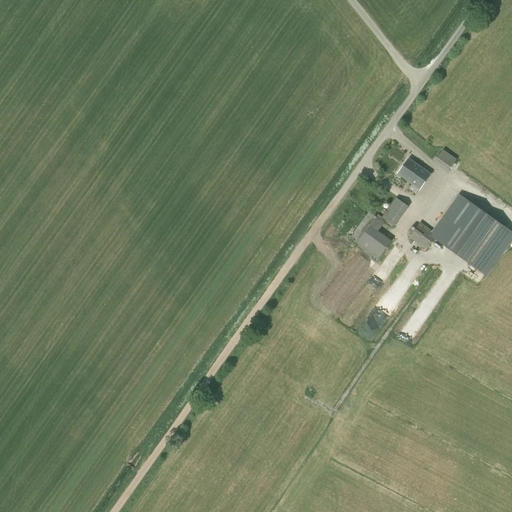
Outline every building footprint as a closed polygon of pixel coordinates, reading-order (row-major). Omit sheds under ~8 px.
[(447,172),(457,160),(443,150),(434,162),(447,172)] [(420,190),(431,174),(409,158),(397,174),(420,190)] [(385,217),(399,225),(411,203),(397,195),(385,217)] [(486,275),(511,236),(511,233),(457,195),(441,220),(447,224),(436,241),(486,275)] [(386,221),(382,218),(378,215),(376,217),(369,212),(349,239),(356,244),(356,245),(378,261),(391,241),(378,231),(386,221)] [(426,250),(437,235),(420,222),(409,237),(426,250)]
